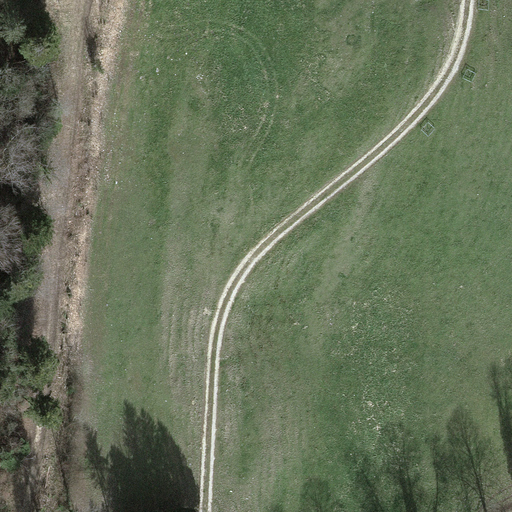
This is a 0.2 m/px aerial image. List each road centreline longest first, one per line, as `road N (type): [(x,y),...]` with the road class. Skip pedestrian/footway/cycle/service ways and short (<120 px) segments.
road 1 (track): [(468,0),(455,58),(437,90),(402,133),(245,269),(226,301),(215,335),(206,511)]
road 2 (track): [(29,511),(89,0)]
